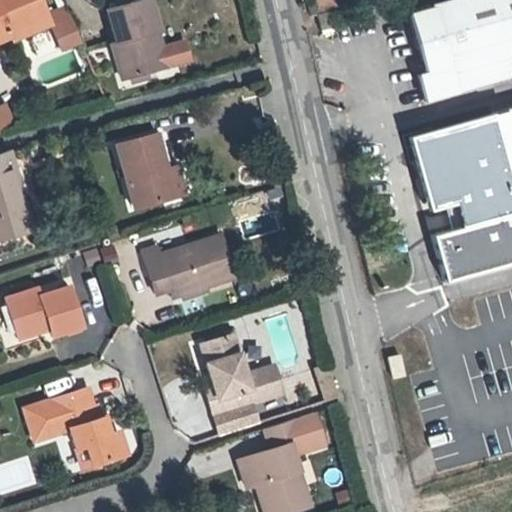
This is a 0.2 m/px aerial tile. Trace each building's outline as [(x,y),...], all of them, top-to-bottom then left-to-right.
[(7,29),(45,13),(40,0),(0,0),(0,40),(10,36),(7,29)] [(156,32),(159,31),(149,0),(140,0),(107,10),(117,43),(119,51),(114,53),(122,79),(131,77),(146,72),(160,68),(154,50),(161,48),(156,32)] [(334,8),(333,0),(317,0),(315,0),(318,12),(334,8)] [(511,0),(456,0),(408,13),(425,72),(417,75),(424,101),(511,76),(511,0)] [(80,40),(66,6),(47,14),(61,48),(80,40)] [(338,27),(334,8),(318,12),(322,31),(338,27)] [(12,41),(50,24),(45,13),(7,29),(10,36),(12,41)] [(167,66),(161,48),(154,50),(160,68),(167,66)] [(148,78),(146,72),(131,77),(132,82),(148,78)] [(0,129),(12,125),(4,106),(0,107),(0,129)] [(444,283),(511,263),(511,108),(438,129),(442,143),(447,142),(457,177),(418,188),(444,283)] [(182,194),(175,166),(169,167),(160,132),(155,133),(172,197),(182,194)] [(172,197),(155,133),(114,144),(132,208),(172,197)] [(25,227),(16,197),(20,196),(8,153),(8,152),(0,154),(0,236),(25,229),(25,227)] [(38,224),(29,193),(20,196),(16,197),(25,227),(38,224)] [(234,277),(220,236),(159,255),(156,247),(141,252),(154,294),(169,289),(171,298),(181,295),(205,287),(234,277)] [(100,262),(96,248),(82,252),(87,267),(100,262)] [(81,326),(68,285),(38,295),(36,288),(4,298),(17,338),(48,328),(51,336),(81,326)] [(182,299),(206,291),(205,287),(181,295),(182,299)] [(282,394),(273,365),(244,374),(232,333),(204,342),(210,361),(204,363),(211,383),(215,398),(207,400),(217,435),(257,423),(251,403),(282,394)] [(210,361),(204,342),(199,344),(204,363),(210,361)] [(400,352),(387,355),(393,379),(406,376),(400,352)] [(338,398),(328,366),(316,370),(325,402),(338,398)] [(215,398),(211,383),(203,386),(207,400),(215,398)] [(108,433),(102,417),(96,419),(86,388),(18,408),(32,441),(68,429),(75,448),(84,445),(90,465),(124,454),(116,431),(108,433)] [(292,511),(310,507),(293,455),(324,445),(314,413),(263,429),(270,448),(246,456),(255,486),(263,511),(292,511)] [(90,465),(84,445),(75,448),(81,468),(90,465)] [(255,486),(246,456),(237,459),(246,488),(255,486)] [(353,504),(348,488),(334,493),(339,508),(353,504)]
